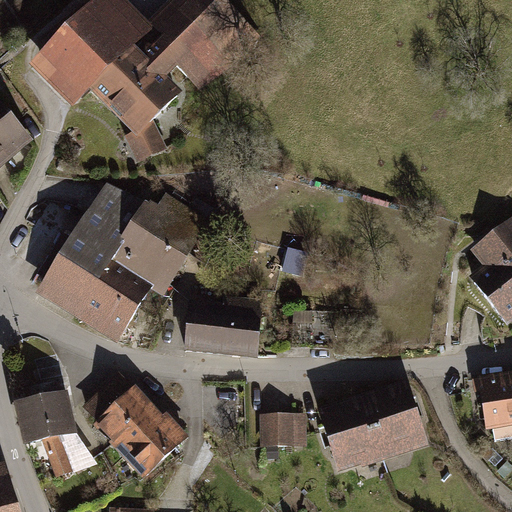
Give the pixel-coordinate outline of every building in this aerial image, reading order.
[(123,139),(139,164),(165,148),(151,126),(180,98),(165,83),(178,70),(193,86),(250,29),(237,15),(246,7),(238,0),(168,0),(145,23),(122,0),(102,0),(29,72),(71,115),(92,95),(131,134),(123,139)] [(58,0),(66,8),(75,0),(58,0)] [(0,126),(10,118),(0,106),(0,126)] [(10,118),(0,126),(0,170),(32,142),(10,118)] [(151,213),(103,185),(35,300),(112,346),(147,289),(160,297),(203,223),(160,198),(151,213)] [(469,290),(506,336),(511,331),(511,228),(472,261),(485,277),(469,290)] [(190,312),(188,354),(260,357),(263,306),(228,304),(228,314),(190,312)] [(335,314),(292,314),(292,350),(335,350),(335,314)] [(479,379),(487,426),(492,425),(495,442),(511,439),(511,384),(511,381),(503,376),(479,379)] [(120,379),(83,413),(99,431),(96,434),(143,485),(189,444),(167,420),(164,423),(137,394),(135,395),(120,379)] [(360,404),(382,468),(428,453),(406,388),(360,404)] [(22,449),(40,445),(54,480),(71,473),(58,440),(76,436),(66,394),(12,407),(22,449)] [(315,419),(336,484),(382,468),(360,404),(315,419)] [(262,453),(307,452),(306,418),(261,419),(262,453)] [(0,511),(17,511),(5,468),(0,469),(0,511)]
